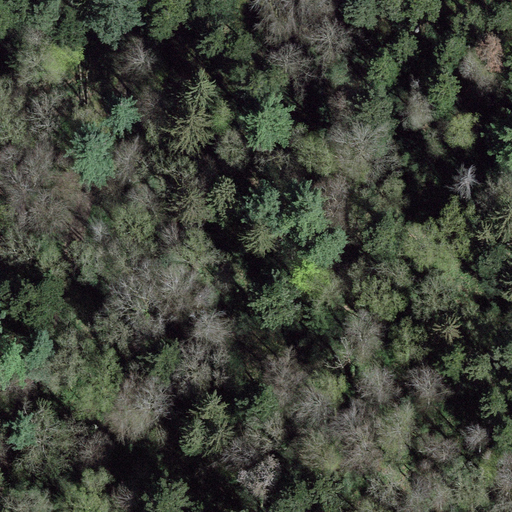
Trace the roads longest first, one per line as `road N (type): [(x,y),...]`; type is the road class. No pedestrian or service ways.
road 1 (track): [(185,0),(0,511)]
road 2 (track): [(0,61),(163,64)]
